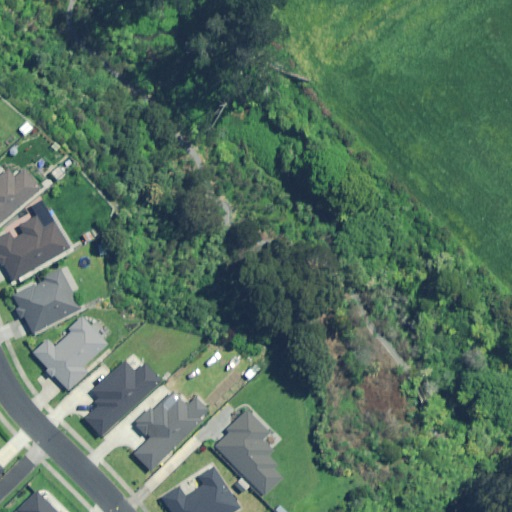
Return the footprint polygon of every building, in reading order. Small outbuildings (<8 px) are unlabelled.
[(31,126),(25,121),(15,133),(21,138),(31,126)] [(0,224),(37,188),(21,171),(12,179),(2,169),(0,166),(0,224)] [(13,288),(70,253),(52,222),(48,225),(41,214),(15,229),(19,236),(8,242),(5,236),(0,238),(0,274),(2,277),(5,275),(13,288)] [(59,271),(11,298),(16,308),(13,310),(20,321),(23,320),(31,335),(80,309),(59,271)] [(105,347),(78,319),(59,337),(62,340),(52,349),(45,341),(32,354),(47,369),(44,372),(51,379),(54,377),(67,391),(86,373),(82,369),(105,347)] [(102,441),(158,383),(140,365),(133,373),(121,362),(90,395),(94,399),(89,404),(95,410),(83,422),(102,441)] [(259,372),(250,364),(239,375),(248,384),(259,372)] [(149,405),(130,423),(146,441),(147,441),(132,455),(149,473),(203,421),(201,419),(211,410),(195,393),(186,402),(174,390),(154,410),(149,405)] [(267,434),(245,412),(224,433),(227,436),(214,448),(262,498),(282,478),(262,458),(269,451),(260,441),(267,434)] [(235,511),(239,510),(211,470),(197,480),(202,487),(184,500),(177,490),(161,501),(167,510),(163,511),(235,511)] [(56,511),(37,493),(18,511),(56,511)]
